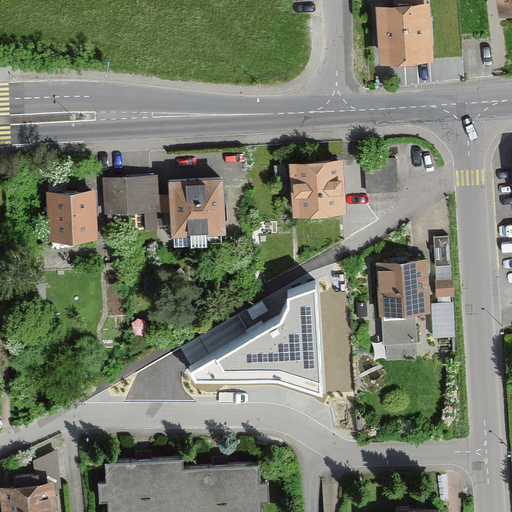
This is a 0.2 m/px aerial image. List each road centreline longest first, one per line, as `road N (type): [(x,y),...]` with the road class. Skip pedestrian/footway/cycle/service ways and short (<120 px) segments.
road 1 (residential): [(486,450),(345,453),(282,418),(149,415),(71,415),(0,448)]
road 2 (residential): [(466,103),(486,450)]
road 3 (unclassified): [(185,114),(58,95),(0,97)]
road 4 (unclassified): [(0,134),(185,114)]
road 5 (unclassified): [(185,114),(337,111)]
road 6 (unclassified): [(337,111),(466,103)]
